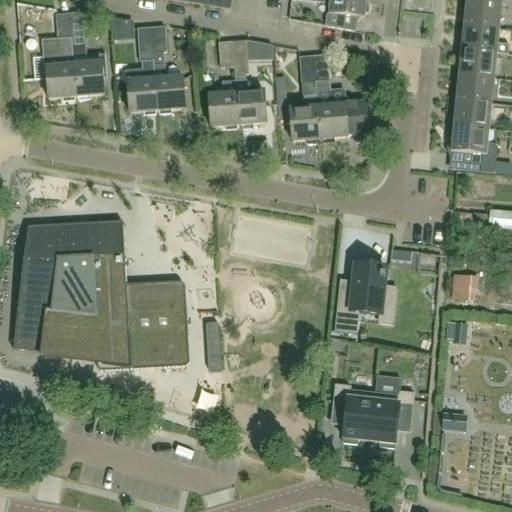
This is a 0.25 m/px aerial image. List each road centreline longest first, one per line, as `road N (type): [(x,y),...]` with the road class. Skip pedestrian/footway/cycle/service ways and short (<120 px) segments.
road 1 (residential): [(393,209),(0,143)]
road 2 (residential): [(393,209),(411,59),(389,57),(394,0)]
road 3 (tertiary): [(388,511),(319,492),(248,511)]
